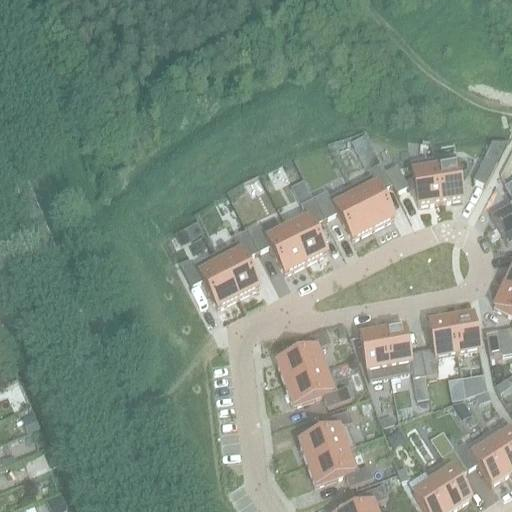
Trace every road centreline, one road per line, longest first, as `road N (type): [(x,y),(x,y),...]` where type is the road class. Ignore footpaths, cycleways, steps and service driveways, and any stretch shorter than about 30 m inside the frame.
road 1 (tertiary): [(144,511),(0,150)]
road 2 (residential): [(281,313),(316,322),(459,299),(475,281),(466,235),(410,242)]
road 3 (residential): [(270,511),(254,485),(238,328)]
road 4 (residential): [(410,242),(281,313)]
